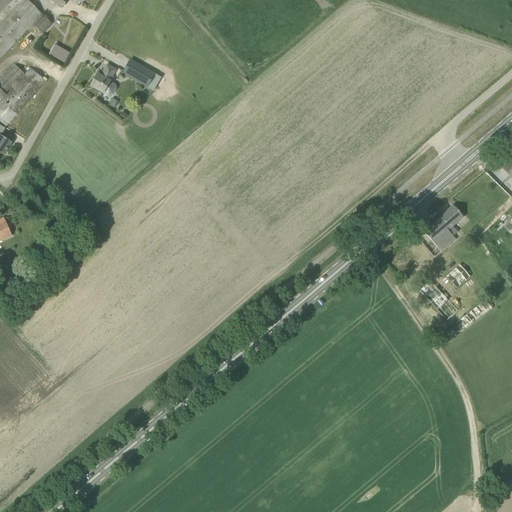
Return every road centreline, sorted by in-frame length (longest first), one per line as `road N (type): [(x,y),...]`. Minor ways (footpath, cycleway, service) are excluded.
road 1 (primary): [(53,511),(510,124)]
road 2 (track): [(363,249),(456,368),(474,439),(471,511)]
road 3 (unclassified): [(0,179),(110,0)]
